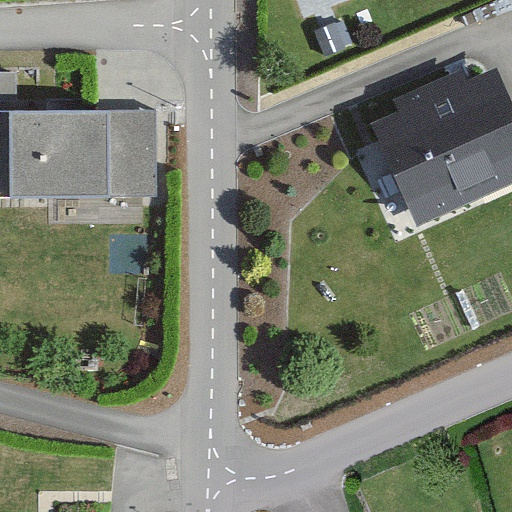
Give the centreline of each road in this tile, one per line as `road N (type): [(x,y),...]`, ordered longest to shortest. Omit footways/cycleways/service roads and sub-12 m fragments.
road 1 (residential): [(218,476),(210,446),(214,0)]
road 2 (residential): [(511,378),(288,472),(218,476)]
